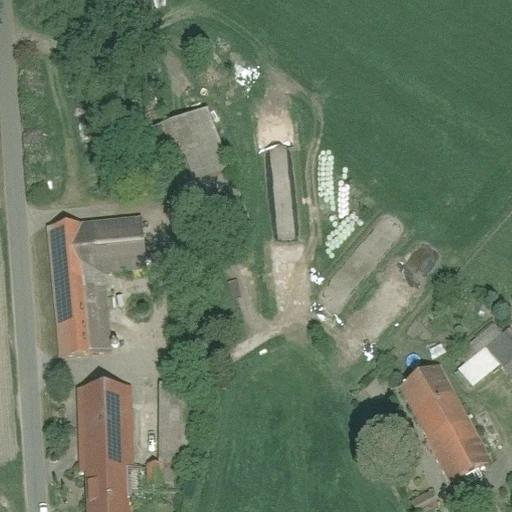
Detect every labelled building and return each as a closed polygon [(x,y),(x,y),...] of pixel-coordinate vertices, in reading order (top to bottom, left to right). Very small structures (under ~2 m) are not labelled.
[(207,118),(153,140),(197,249),(251,227),(207,118)] [(144,280),(141,229),(52,235),(60,366),(112,362),(107,283),(144,280)] [(511,330),(505,324),(478,349),(511,385),(511,330)] [(449,368),(398,397),(452,492),(503,463),(449,368)] [(165,387),(161,469),(200,471),(204,389),(165,387)] [(82,398),(86,511),(139,511),(136,396),(82,398)] [(150,472),(149,494),(166,495),(167,473),(150,472)] [(14,511),(2,494),(0,495),(0,511),(14,511)]
